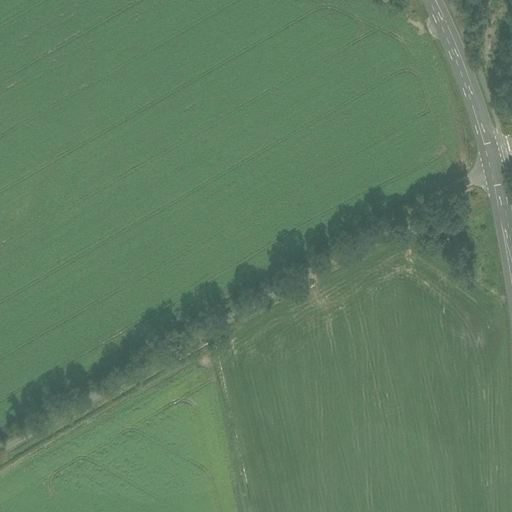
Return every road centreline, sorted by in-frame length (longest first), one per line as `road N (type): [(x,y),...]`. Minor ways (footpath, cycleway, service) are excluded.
road 1 (residential): [(493,166),(0,452)]
road 2 (tertiary): [(431,0),(493,166)]
